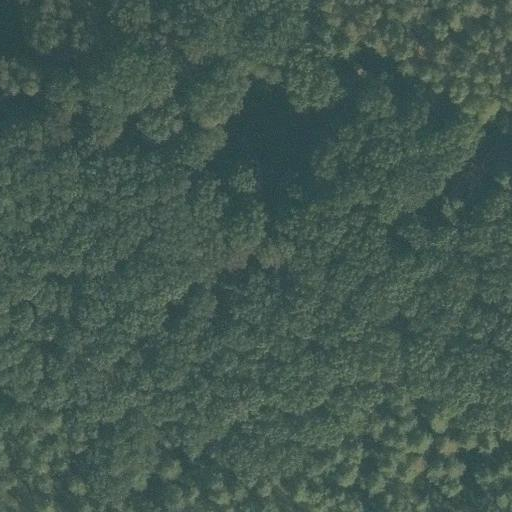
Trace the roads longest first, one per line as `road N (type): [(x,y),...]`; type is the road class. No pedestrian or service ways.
road 1 (track): [(511,131),(324,0)]
road 2 (track): [(163,0),(0,84)]
